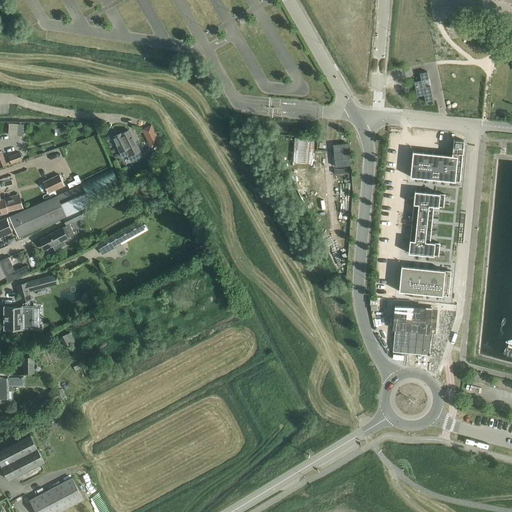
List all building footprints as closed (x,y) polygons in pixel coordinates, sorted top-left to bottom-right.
[(414,81),(417,96),(424,95),(425,101),(433,100),(430,85),(426,86),(425,79),(429,79),(427,71),(419,73),(421,80),(414,81)] [(142,129),(150,147),(161,142),(152,124),(142,129)] [(122,132),(113,137),(121,151),(125,149),(131,161),(142,155),(139,150),(140,150),(130,130),(123,133),(122,132)] [(413,151),(410,176),(459,181),(460,181),(464,140),(454,139),(452,155),(413,151)] [(348,143),(333,144),(335,167),(350,165),(348,143)] [(6,162),(5,160),(1,150),(0,150),(0,167),(9,164),(8,162),(6,162)] [(9,156),(11,163),(23,159),(20,152),(9,156)] [(114,168),(82,183),(92,203),(123,188),(114,168)] [(84,173),(85,177),(95,172),(93,169),(84,173)] [(59,174),(43,182),(48,193),(51,191),(64,185),(59,174)] [(82,183),(10,215),(20,236),(92,203),(82,183)] [(415,191),(409,252),(439,256),(441,244),(430,242),(433,206),(443,207),(444,194),(415,191)] [(0,214),(7,212),(6,210),(22,206),(20,198),(5,202),(4,199),(1,199),(0,193),(0,214)] [(49,234),(40,239),(45,249),(53,245),(55,250),(66,244),(64,240),(67,238),(75,234),(70,224),(85,216),(84,214),(95,209),(93,205),(63,219),(66,226),(62,228),(49,234)] [(10,216),(0,220),(0,235),(16,229),(10,216)] [(116,234),(99,244),(103,251),(120,241),(116,234)] [(15,271),(13,266),(9,256),(0,260),(0,277),(5,275),(8,282),(17,278),(31,271),(28,265),(15,271)] [(37,264),(33,256),(28,258),(31,267),(37,264)] [(401,265),(399,291),(449,296),(451,270),(401,265)] [(36,280),(17,285),(22,302),(23,302),(30,300),(31,300),(29,291),(39,288),(36,280)] [(395,299),(392,329),(396,329),(393,351),(415,353),(430,354),(432,332),(436,333),(438,309),(407,306),(407,300),(395,299)] [(23,305),(4,306),(5,329),(15,328),(21,328),(21,327),(33,327),(33,307),(30,307),(30,300),(23,302),(23,305)] [(70,333),(67,334),(61,336),(65,347),(71,344),(74,342),(70,333)] [(24,372),(33,372),(33,357),(23,357),(24,372)] [(25,386),(25,384),(24,374),(0,374),(0,398),(3,398),(13,398),(13,386),(25,386)] [(63,399),(59,388),(48,392),(52,403),(63,399)] [(44,460),(30,434),(0,450),(0,463),(8,479),(44,460)] [(86,489),(80,493),(72,478),(30,500),(36,511),(58,511),(83,499),(82,497),(89,493),(86,489)]
